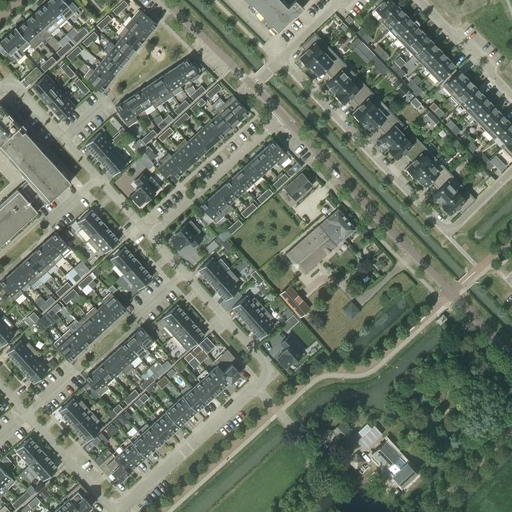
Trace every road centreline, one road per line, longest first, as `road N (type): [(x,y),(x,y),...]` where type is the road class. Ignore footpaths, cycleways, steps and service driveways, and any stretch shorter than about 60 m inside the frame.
road 1 (residential): [(118,511),(267,371),(150,235)]
road 2 (residential): [(511,358),(338,175)]
road 3 (residential): [(438,223),(280,60)]
road 4 (residential): [(0,89),(16,87),(150,235)]
road 5 (residential): [(150,235),(282,117)]
road 6 (residential): [(113,511),(0,386)]
road 7 (residential): [(419,0),(511,96)]
road 8 (residential): [(252,86),(163,0)]
